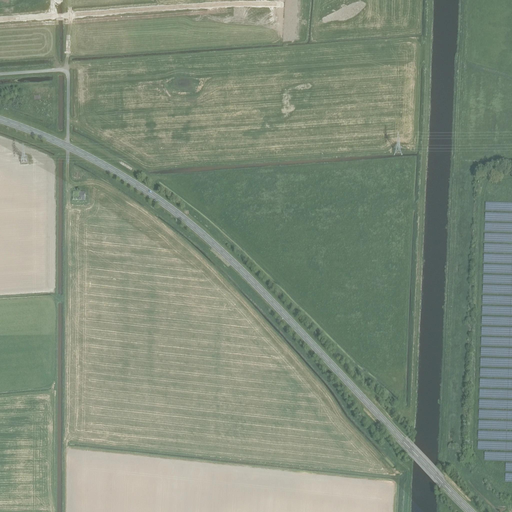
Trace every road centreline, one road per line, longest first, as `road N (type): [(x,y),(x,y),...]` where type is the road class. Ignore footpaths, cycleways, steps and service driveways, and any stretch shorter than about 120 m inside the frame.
road 1 (primary): [(471,511),(199,231),(101,163),(0,119)]
road 2 (track): [(67,146),(65,70),(0,74)]
